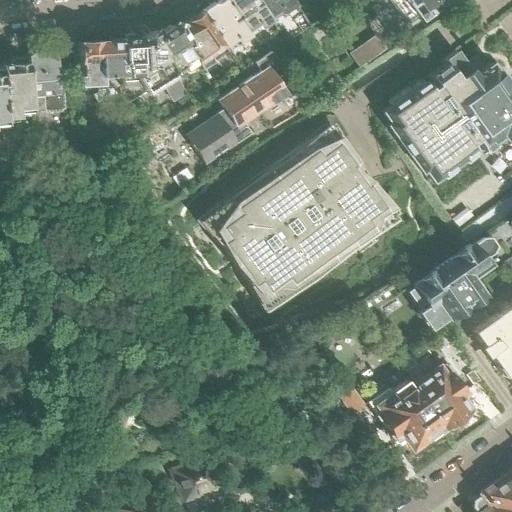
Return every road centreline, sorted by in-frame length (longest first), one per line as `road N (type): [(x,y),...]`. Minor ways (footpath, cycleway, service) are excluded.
road 1 (residential): [(0,16),(161,0)]
road 2 (residential): [(404,511),(511,434)]
